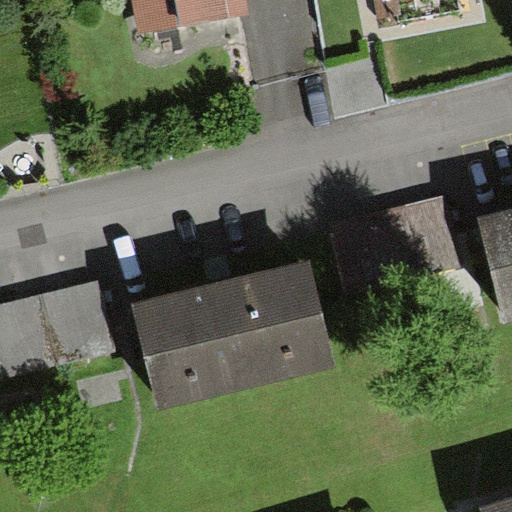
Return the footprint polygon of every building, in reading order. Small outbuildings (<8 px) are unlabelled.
[(124,0),(130,32),(238,14),(235,0),(124,0)] [(430,204),(322,226),(336,298),(445,276),(430,204)] [(511,206),(475,215),(495,310),(511,306),(511,206)] [(296,265),(125,302),(146,397),(317,360),(296,265)] [(0,374),(102,353),(87,285),(0,303),(0,374)] [(511,511),(511,498),(479,508),(479,511),(511,511)]
